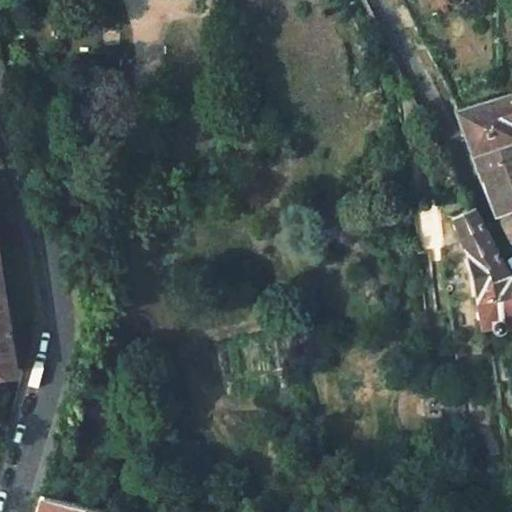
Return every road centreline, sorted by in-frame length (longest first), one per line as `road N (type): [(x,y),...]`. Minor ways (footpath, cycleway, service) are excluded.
road 1 (track): [(166,13),(186,22),(253,164),(300,306),(348,511)]
road 2 (track): [(277,511),(240,480),(160,314),(139,300),(156,20)]
road 3 (trunk): [(0,2),(511,91)]
road 4 (residential): [(18,511),(62,339),(63,301),(0,91)]
road 5 (residential): [(375,0),(511,264)]
